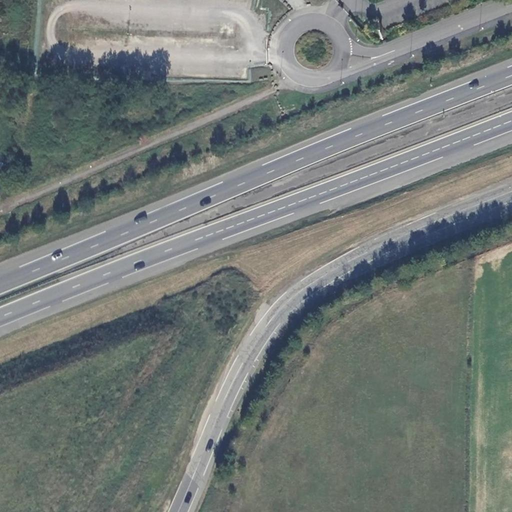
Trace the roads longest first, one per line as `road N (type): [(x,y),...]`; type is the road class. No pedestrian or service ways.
road 1 (trunk): [(511,74),(0,284)]
road 2 (trunk): [(0,316),(511,120)]
road 3 (secondary): [(178,511),(248,352),(293,295),(394,238),(511,190)]
road 4 (unclassified): [(345,43),(335,26),(313,17),(285,34),(282,56),(294,75),(330,77)]
road 5 (unclassified): [(394,49),(511,3)]
